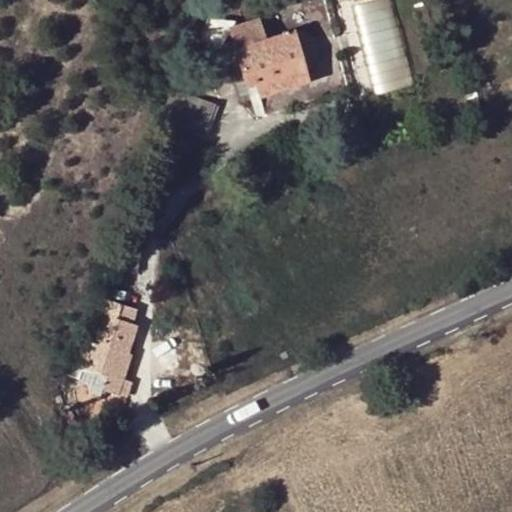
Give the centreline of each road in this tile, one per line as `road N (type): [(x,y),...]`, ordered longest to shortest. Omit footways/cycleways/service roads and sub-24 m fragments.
road 1 (unknown): [(163,463),(138,397),(138,360),(158,233),(178,188),(230,138),(344,68)]
road 2 (tertiary): [(511,290),(216,432),(87,511)]
